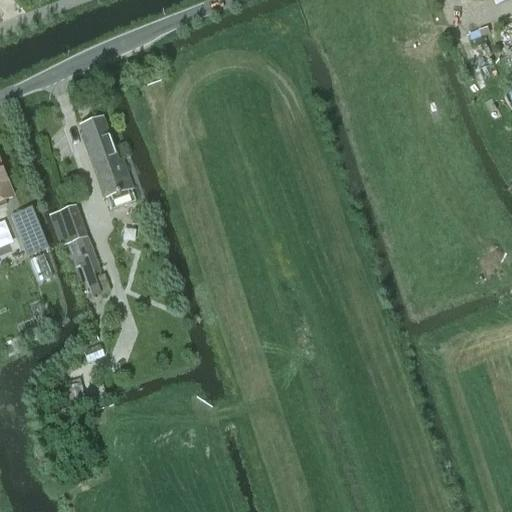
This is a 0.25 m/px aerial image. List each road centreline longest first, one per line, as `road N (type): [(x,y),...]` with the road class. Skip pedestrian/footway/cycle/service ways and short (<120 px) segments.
road 1 (track): [(253,405),(133,42)]
road 2 (unclassified): [(0,103),(244,0)]
road 3 (track): [(258,421),(253,405),(193,427),(223,511)]
